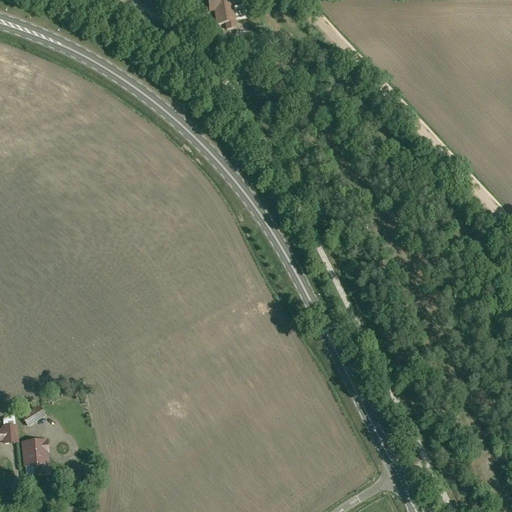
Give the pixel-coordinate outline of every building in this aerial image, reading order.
[(227,31),(236,30),(232,0),(208,0),(210,13),(215,12),(217,26),(226,25),(227,31)] [(16,428),(15,415),(3,421),(4,429),(16,428)] [(33,424),(28,415),(22,418),(28,427),(33,424)] [(16,428),(1,429),(3,445),(17,444),(16,428)] [(46,453),(48,453),(47,443),(45,443),(45,442),(23,444),(26,468),(34,467),(35,476),(48,475),(46,453)]
